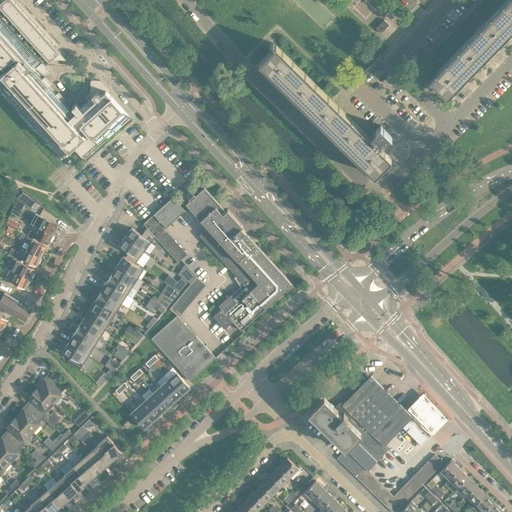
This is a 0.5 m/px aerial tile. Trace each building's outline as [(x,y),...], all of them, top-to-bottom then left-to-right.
[(47,142),(46,143),(47,144),(50,141),(56,148),(54,150),(55,151),(55,150),(61,157),(60,158),(61,159),(73,148),(83,158),(84,157),(83,157),(89,150),(90,151),(91,151),(90,150),(97,144),(98,143),(96,141),(103,135),(105,138),(106,137),(105,136),(112,130),(113,130),(111,127),(118,121),(121,124),(121,123),(121,122),(127,116),(128,117),(129,116),(106,91),(108,90),(108,91),(109,90),(100,80),(93,80),(90,82),(90,93),(84,98),(87,101),(80,108),(76,103),(72,106),(76,111),(73,114),(62,101),(65,99),(58,92),(56,94),(49,86),(51,84),(44,77),(42,79),(35,71),(35,70),(36,68),(39,68),(39,71),(39,70),(42,71),(42,73),(46,73),(47,73),(46,71),(46,65),(47,65),(46,65),(43,62),(46,59),(67,60),(59,51),(60,51),(59,50),(59,51),(52,43),(52,42),(51,43),(45,35),(44,34),(44,35),(38,27),(37,26),(37,27),(30,19),(31,19),(30,18),(30,19),(23,11),(23,10),(22,11),(16,3),(16,2),(15,3),(12,0),(1,0),(0,1),(0,70),(2,72),(0,74),(0,86),(1,87),(0,88),(0,89),(0,90),(6,96),(5,97),(6,98),(9,96),(15,102),(12,104),(13,105),(14,105),(20,112),(19,112),(20,113),(22,111),(29,118),(26,120),(27,121),(28,120),(34,127),(33,128),(34,129),(36,126),(42,133),(40,135),(41,136),(41,135),(47,142)] [(511,0),(505,0),(480,26),(478,25),(474,29),(476,31),(429,79),(436,86),(434,87),(437,91),(439,89),(446,96),(448,94),(450,96),(458,87),(456,85),(459,83),(461,85),(469,76),(467,74),(470,71),(472,73),(481,65),(479,63),(481,60),(483,62),(492,53),(490,51),(493,48),(495,50),(503,41),(501,39),(504,37),(506,39),(511,32),(511,0)] [(375,28),(381,33),(389,25),(383,20),(375,28)] [(373,141),(331,99),(276,45),(259,62),(260,64),(258,66),(267,74),(269,72),(272,75),(270,77),(278,85),(280,83),(283,86),(281,88),(290,97),(292,95),(295,97),(293,99),(301,108),(303,106),(306,109),(304,111),(313,119),(315,117),(318,120),(316,122),(324,130),(326,128),(329,131),(327,133),(336,142),(338,140),(341,142),(339,145),(347,153),(349,151),(352,154),(350,156),(359,164),(361,162),(364,165),(361,167),(370,175),(372,173),(374,175),(391,158),(388,155),(390,153),(387,150),(385,152),(379,146),(383,142),(384,143),(391,136),(380,125),(373,132),(378,136),(373,141)] [(242,228),(243,227),(227,209),(225,210),(221,205),(204,187),(195,195),(194,193),(188,198),(190,200),(187,203),(186,203),(186,204),(187,204),(193,211),(194,212),(202,221),(207,227),(198,235),(236,276),(245,286),(233,298),(230,294),(218,305),(221,308),(213,316),(225,328),(232,321),(241,330),(292,284),(245,232),(245,231),(242,228)] [(19,199),(30,207),(34,201),(23,192),(19,199)] [(184,210),(172,197),(143,224),(155,237),(161,231),(160,229),(164,226),(165,227),(184,210)] [(38,227),(53,235),(56,229),(55,228),(57,225),(43,218),(38,215),(33,225),(38,227)] [(6,224),(9,226),(15,229),(17,230),(20,224),(9,218),(6,224)] [(48,244),(53,235),(38,227),(35,232),(31,230),(29,234),(33,236),(48,244)] [(154,237),(146,228),(141,235),(131,227),(125,236),(144,251),(154,237)] [(26,249),(41,257),(44,251),(45,247),(31,240),(32,238),(21,233),(18,239),(29,244),(26,249)] [(135,263),(144,251),(125,236),(118,245),(128,252),(124,257),(135,263)] [(38,263),(41,257),(26,249),(23,255),(12,249),(9,254),(20,260),(21,258),(36,266),(38,262),(38,263)] [(178,262),(187,254),(183,249),(173,257),(178,262)] [(18,265),(15,272),(30,279),(33,274),(32,273),(34,269),(20,262),(20,260),(9,254),(6,259),(18,265)] [(135,263),(124,257),(123,256),(117,265),(138,278),(143,269),(135,263)] [(112,273),(132,286),(138,278),(117,265),(112,273)] [(26,285),(27,285),(30,279),(15,272),(10,269),(5,278),(10,281),(24,288),(26,285)] [(127,295),(132,286),(112,273),(111,273),(106,282),(127,295)] [(178,282),(173,288),(176,290),(179,292),(184,286),(178,281),(178,282)] [(106,282),(101,291),(121,304),(127,295),(106,282)] [(95,299),(116,312),(121,304),(101,291),(100,290),(95,299)] [(23,305),(24,304),(18,300),(18,301),(12,298),(13,298),(4,293),(0,299),(0,309),(9,315),(11,313),(24,321),(25,319),(27,319),(29,317),(28,315),(31,310),(23,305)] [(90,308),(110,321),(116,312),(95,299),(90,308)] [(165,308),(169,304),(165,300),(161,304),(165,308)] [(165,308),(161,304),(157,309),(162,313),(165,308)] [(84,316),(105,329),(110,321),(90,308),(84,316)] [(177,315),(176,315),(151,338),(190,381),(215,357),(180,318),(177,315)] [(84,316),(79,325),(99,338),(105,329),(84,316)] [(73,334),(94,347),(99,338),(79,325),(73,333),(73,334)] [(68,342),(88,355),(94,347),(73,334),(68,342)] [(83,364),(88,355),(68,342),(62,351),(70,356),(67,362),(79,369),(83,364)] [(125,347),(121,351),(123,353),(126,355),(129,351),(125,347)] [(53,372),(50,375),(60,384),(62,382),(53,372)] [(175,372),(168,379),(181,394),(189,386),(176,372),(175,372)] [(39,385),(40,385),(38,388),(37,388),(53,402),(61,394),(60,393),(65,388),(60,384),(50,375),(48,373),(47,373),(49,375),(45,380),(44,379),(39,385)] [(165,374),(157,381),(160,384),(168,376),(165,374)] [(340,403),(347,410),(343,413),(347,417),(346,418),(361,433),(345,448),(346,449),(355,440),(376,461),(390,448),(386,444),(402,427),(412,416),(371,376),(342,404),(341,402),(340,403)] [(161,386),(174,400),(181,394),(168,379),(161,386)] [(161,386),(153,393),(166,407),(174,400),(161,386)] [(32,399),(28,404),(43,417),(54,428),(62,419),(55,412),(51,416),(46,411),(53,402),(37,388),(38,388),(37,387),(29,396),(32,399)] [(153,393),(145,400),(159,414),(166,407),(153,393)] [(335,408),(324,396),(308,412),(345,448),(361,433),(346,418),(347,417),(343,413),(347,410),(340,403),(335,408)] [(145,400),(138,406),(151,421),(159,414),(145,400)] [(18,414),(18,415),(16,417),(32,432),(40,423),(39,422),(43,417),(28,404),(24,409),(23,408),(18,414)] [(143,428),(151,421),(138,406),(130,413),(130,414),(143,428)] [(11,429),(7,433),(22,447),(26,442),(24,440),(32,432),(16,417),(15,416),(7,425),(11,429)] [(81,416),(75,422),(78,426),(84,420),(81,416)] [(431,434),(412,416),(402,427),(421,445),(431,434)] [(88,419),(82,425),(86,428),(91,423),(88,419)] [(80,427),(74,433),(77,436),(83,431),(80,427)] [(68,429),(62,435),(65,438),(71,432),(68,429)] [(0,438),(0,451),(10,461),(18,452),(17,451),(22,447),(7,433),(2,438),(1,437),(0,438)] [(71,442),(77,436),(74,433),(68,439),(71,442)] [(98,443),(98,444),(99,444),(112,460),(117,455),(117,454),(121,451),(114,443),(113,443),(107,436),(98,443)] [(52,450),(57,446),(52,442),(48,437),(43,442),(52,450)] [(354,458),(358,462),(364,467),(367,470),(376,461),(355,440),(346,449),(345,449),(350,453),(354,458)] [(58,449),(61,452),(67,446),(63,443),(58,449)] [(99,444),(98,444),(90,451),(104,467),(103,467),(104,468),(109,464),(109,463),(112,460),(99,444)] [(55,458),(61,452),(58,449),(52,455),(55,458)] [(337,458),(341,462),(350,453),(345,449),(337,458)] [(0,475),(0,476),(5,471),(3,469),(10,461),(0,451),(0,475)] [(90,451),(81,459),(95,475),(95,476),(101,471),(100,470),(103,467),(104,467),(90,451)] [(350,453),(341,462),(346,466),(354,458),(350,453)] [(42,454),(36,460),(39,463),(45,457),(42,454)] [(435,454),(430,458),(439,467),(443,462),(435,454)] [(287,457),(278,466),(289,477),(298,468),(287,457)] [(346,466),(350,470),(358,462),(354,458),(346,466)] [(435,471),(439,467),(430,458),(426,462),(435,471)] [(41,465),(44,468),(50,462),(47,459),(41,465)] [(95,475),(81,459),(73,466),(86,482),(87,483),(92,478),(91,478),(95,475)] [(449,479),(459,468),(451,459),(440,470),(449,479)] [(30,465),(33,469),(39,463),(36,460),(30,465)] [(358,462),(350,470),(355,476),(364,467),(358,462)] [(422,466),(431,475),(435,471),(426,462),(422,466)] [(38,474),(44,468),(41,465),(35,470),(38,474)] [(64,474),(65,475),(78,490),(83,486),(83,485),(86,482),(73,466),(64,474)] [(284,482),(289,477),(278,466),(270,475),(281,485),(284,482)] [(427,479),(431,475),(422,466),(418,471),(427,479)] [(355,476),(360,480),(368,472),(367,470),(364,467),(355,476)] [(468,476),(459,468),(449,479),(457,487),(468,476)] [(414,475),(422,483),(427,479),(418,471),(414,475)] [(360,480),(364,484),(372,476),(368,472),(360,480)] [(25,480),(28,484),(34,478),(31,475),(25,480)] [(65,475),(56,482),(70,498),(69,498),(70,499),(76,494),(75,493),(78,490),(65,475)] [(262,483),(273,494),(281,485),(270,475),(262,483)] [(418,487),(422,483),(414,475),(410,479),(418,487)] [(372,476),(364,484),(368,488),(377,480),(372,476)] [(466,496),(476,485),(468,476),(457,487),(466,496)] [(16,479),(10,485),(13,488),(19,482),(16,479)] [(406,483),(414,492),(418,487),(410,479),(406,483)] [(22,490),(28,484),(25,480),(19,486),(22,490)] [(302,489),(306,484),(302,480),(298,484),(302,489)] [(304,491),(313,499),(324,489),(315,480),(304,491)] [(368,488),(372,493),(381,484),(377,480),(368,488)] [(56,482),(48,489),(61,505),(61,506),(67,502),(66,501),(69,498),(70,498),(56,482)] [(289,493),(288,494),(290,496),(289,497),(291,499),(296,495),(284,482),(281,485),(289,493)] [(264,502),(273,494),(262,483),(253,492),(264,502)] [(406,483),(402,487),(410,496),(414,492),(406,483)] [(423,483),(411,496),(413,498),(421,490),(425,494),(429,489),(423,483)] [(381,484),(372,493),(376,497),(385,488),(381,484)] [(437,490),(438,491),(440,489),(435,484),(431,488),(435,492),(437,490)] [(13,488),(10,485),(4,490),(7,494),(13,488)] [(485,493),(476,485),(466,496),(474,504),(485,493)] [(410,496),(402,487),(397,491),(406,500),(410,496)] [(376,497),(381,501),(389,492),(385,488),(376,497)] [(61,505),(48,489),(39,497),(51,511),(54,511),(58,509),(57,508),(61,505)] [(332,497),(324,489),(313,499),(322,508),(332,497)] [(8,496),(11,500),(17,494),(14,491),(8,496)] [(393,496),(397,500),(402,504),(406,500),(397,491),(393,496)] [(430,497),(431,498),(433,495),(428,491),(424,495),(428,499),(430,497)] [(245,500),(256,511),(264,502),(253,492),(245,500)] [(389,492),(381,501),(385,505),(393,496),(389,492)] [(489,497),(485,493),(474,504),(472,506),(478,511),(483,511),(494,501),(492,500),(493,500),(490,496),(489,497)] [(289,497),(290,496),(288,494),(283,499),(288,503),(291,499),(289,497)] [(437,499),(433,495),(431,498),(430,497),(428,499),(433,503),(437,499)] [(5,505),(11,500),(8,496),(2,502),(5,505)] [(385,505),(389,509),(397,500),(393,496),(385,505)] [(30,504),(31,505),(36,511),(51,511),(39,497),(30,504)] [(334,511),(341,505),(332,497),(322,508),(326,511),(334,511)] [(239,511),(254,511),(256,511),(245,500),(237,509),(239,511)] [(397,500),(389,509),(392,511),(394,511),(402,504),(397,500)] [(400,511),(416,511),(419,509),(411,500),(400,511)] [(454,507),(455,508),(457,505),(452,501),(448,505),(452,509),(454,507)] [(499,511),(502,510),(494,501),(483,511),(499,511)]
